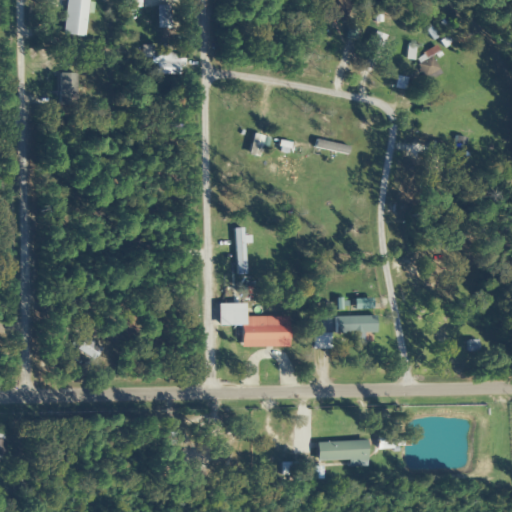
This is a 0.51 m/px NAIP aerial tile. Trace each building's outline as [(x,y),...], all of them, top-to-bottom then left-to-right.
[(81,36),(83,0),(74,0),(74,13),(66,13),(65,22),(72,23),(72,35),(81,36)] [(344,22),(347,1),(343,0),(326,0),(324,19),(344,22)] [(372,72),(384,35),(372,32),(360,68),(372,72)] [(417,54),(422,80),(438,77),(434,51),(417,54)] [(445,168),(456,172),(467,140),(456,136),(445,168)] [(241,228),(232,229),(234,275),(245,275),(243,237),(241,237),(241,228)] [(286,348),(286,316),(239,316),(239,348),(286,348)] [(329,316),(310,316),(310,334),(329,334),(329,316)] [(333,333),(373,333),(373,317),(333,317),(333,333)] [(97,350),(81,340),(75,349),(91,360),(97,350)] [(173,433),(160,433),(160,458),(173,458),(173,433)] [(365,463),(365,442),(315,442),(315,463),(365,463)] [(190,457),(190,452),(178,452),(178,466),(209,466),(209,457),(190,457)] [(294,481),(308,481),(308,463),(294,463),(294,481)]
